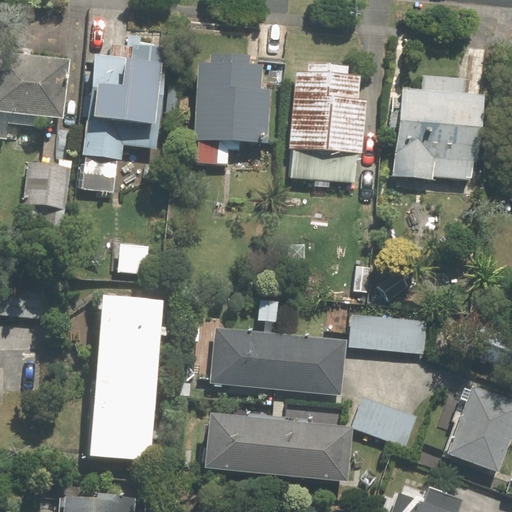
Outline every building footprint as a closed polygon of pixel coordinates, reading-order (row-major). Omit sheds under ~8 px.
[(140,52),(141,42),(129,41),(128,51),(112,50),(111,62),(96,60),(86,159),(88,159),(85,192),(112,195),(116,161),(122,162),(123,148),(155,151),(164,54),(140,52)] [(63,121),(69,63),(0,56),(0,140),(2,141),(4,125),(43,130),(55,120),(63,121)] [(251,71),(252,61),(210,58),(210,69),(200,68),(195,142),(199,143),(197,165),(227,167),(229,145),(269,147),(272,94),(262,93),(263,72),(251,71)] [(298,77),(290,151),(288,177),(351,183),(354,157),(362,158),(367,106),(359,105),(361,84),(348,82),(349,72),(310,68),(309,78),(298,77)] [(466,100),(467,86),(425,82),(424,96),(402,94),(394,178),(433,182),(434,178),(472,181),(473,166),(478,167),(484,102),(466,100)] [(66,210),(71,164),(58,163),(57,169),(27,166),(23,206),(28,206),(26,225),(62,229),(63,209),(66,210)] [(145,246),(117,245),(116,274),(144,275),(145,246)] [(0,276),(0,317),(64,324),(67,283),(0,276)] [(147,466),(160,305),(100,300),(88,461),(147,466)] [(277,304),(260,303),(258,323),(276,324),(277,304)] [(427,322),(352,316),(349,349),(425,354),(427,322)] [(511,363),(511,339),(477,327),(468,352),(510,368),(511,363)] [(214,333),(210,386),(342,396),(346,343),(214,333)] [(511,435),(511,405),(470,391),(468,394),(464,393),(460,404),(465,405),(446,457),(498,475),(511,435)] [(417,418),(362,400),(352,431),(406,450),(417,418)] [(207,416),(202,469),(342,483),(348,430),(207,416)] [(449,511),(451,507),(432,500),(400,489),(391,511),(449,511)] [(135,511),(137,501),(99,498),(99,503),(61,500),(59,511),(135,511)]
